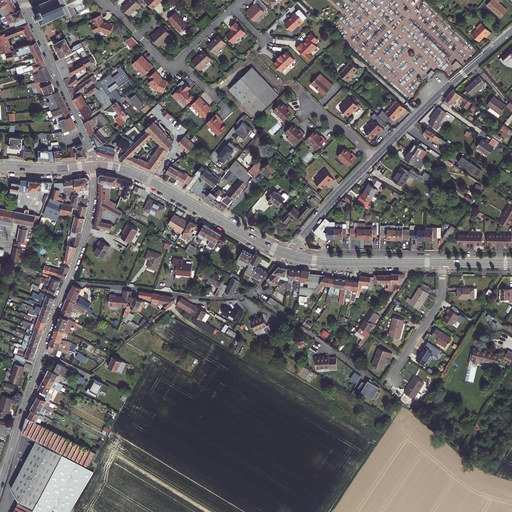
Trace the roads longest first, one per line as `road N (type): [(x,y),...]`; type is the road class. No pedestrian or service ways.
road 1 (residential): [(67,282),(235,296),(260,285),(286,254)]
road 2 (primary): [(94,165),(136,174),(286,254)]
road 3 (tertiary): [(67,282),(0,482)]
road 4 (residential): [(374,158),(511,30)]
road 5 (tertiary): [(20,0),(94,165)]
road 6 (primary): [(286,254),(442,262)]
road 7 (residential): [(442,262),(440,300),(390,379)]
road 8 (residential): [(286,254),(374,158)]
road 9 (tertiary): [(94,165),(88,224),(67,282)]
